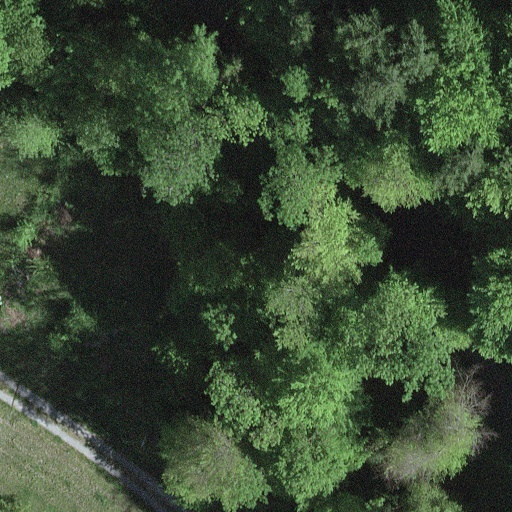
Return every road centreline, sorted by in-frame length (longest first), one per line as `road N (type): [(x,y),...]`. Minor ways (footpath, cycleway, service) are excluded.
road 1 (track): [(511,413),(251,57),(185,0)]
road 2 (track): [(0,380),(166,511)]
